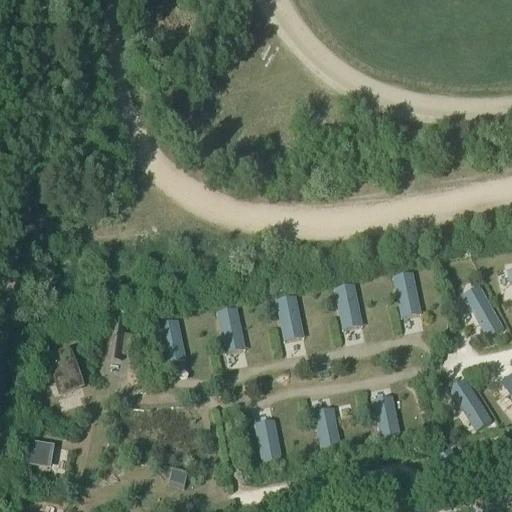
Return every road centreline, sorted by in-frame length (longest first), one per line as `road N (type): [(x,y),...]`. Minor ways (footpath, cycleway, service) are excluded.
road 1 (track): [(0,354),(54,0)]
road 2 (unknown): [(272,0),(306,61),(395,112),(486,123),(511,117)]
